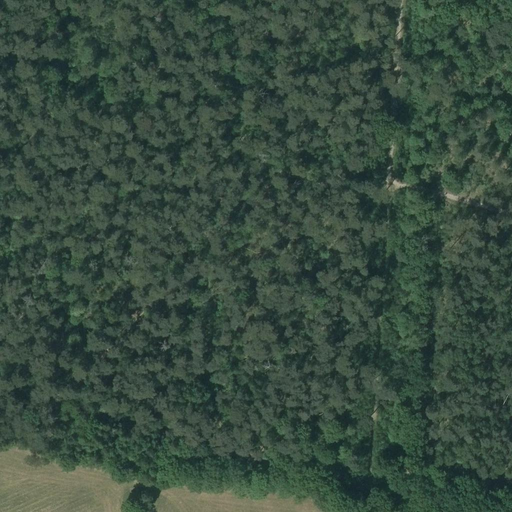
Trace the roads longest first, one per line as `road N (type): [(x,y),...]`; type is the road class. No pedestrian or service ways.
road 1 (track): [(373,483),(391,188)]
road 2 (track): [(391,188),(401,0)]
